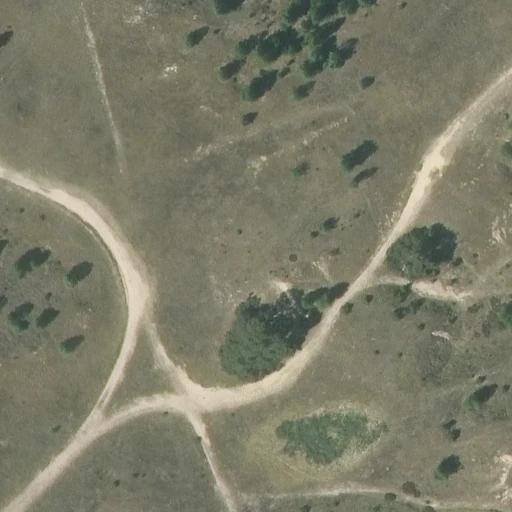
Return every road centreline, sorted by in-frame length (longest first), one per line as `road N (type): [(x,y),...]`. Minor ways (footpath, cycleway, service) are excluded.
road 1 (track): [(89,429),(133,408),(241,393),(283,374),(396,234),(464,113),(511,73)]
road 2 (track): [(13,511),(89,429),(134,341),(137,306),(127,265),(106,233),(52,194),(0,172)]
